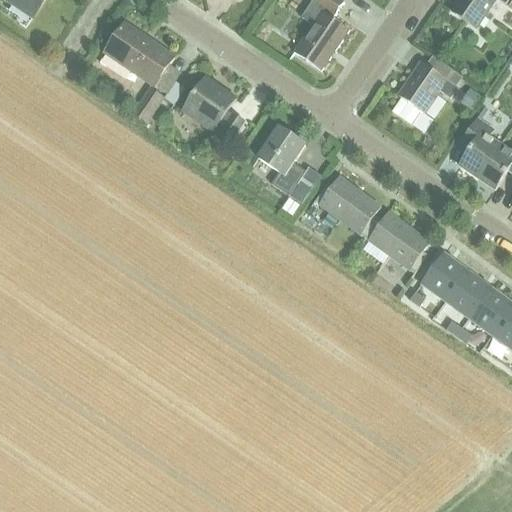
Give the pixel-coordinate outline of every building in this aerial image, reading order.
[(2,0),(32,19),(45,0),(2,0)] [(321,74),(349,33),(333,21),(345,4),(338,0),(315,0),(301,21),(312,28),(294,55),(321,74)] [(370,0),(349,0),(365,11),(372,1),(370,0)] [(506,7),(510,0),(462,0),(452,15),(477,32),(497,2),(506,7)] [(155,88),(175,59),(125,25),(105,54),(155,88)] [(450,101),(457,90),(422,65),(399,99),(402,101),(393,114),(411,127),(420,114),(424,116),(439,93),(450,101)] [(227,148),(245,122),(234,114),(233,115),(227,112),(235,100),(207,80),(184,113),(213,133),(219,124),(225,127),(216,140),(227,148)] [(147,124),(164,100),(151,91),(134,115),(147,124)] [(469,92),(459,106),(471,114),(480,100),(469,92)] [(478,180),(500,147),(490,140),(495,132),(478,121),(464,141),(474,148),(460,168),(478,180)] [(280,129),(258,160),(279,175),(272,186),(302,206),(310,195),(298,186),(307,173),(294,165),(306,148),(280,129)] [(500,147),(478,180),(496,192),(509,172),(511,173),(511,153),(511,154),(500,147)] [(341,222),(361,194),(341,179),(335,189),(329,185),(316,203),(341,222)] [(361,194),(341,222),(365,239),(379,221),(375,218),(382,209),(361,194)] [(384,224),(379,221),(365,239),(389,257),(410,229),(390,215),(384,224)] [(410,229),(389,257),(415,275),(428,257),(424,254),(431,245),(410,229)] [(366,268),(375,259),(365,249),(355,258),(366,268)] [(445,256),(421,287),(445,305),(468,273),(445,256)] [(468,273),(445,305),(469,322),(473,315),(492,290),(468,273)] [(473,315),(469,322),(492,339),(511,312),(511,304),(492,290),(473,315)] [(417,298),(412,304),(417,308),(421,302),(417,298)] [(511,312),(492,339),(511,353),(511,312)] [(457,326),(451,331),(458,336),(463,331),(457,326)] [(463,331),(458,336),(464,340),(468,336),(463,331)]
